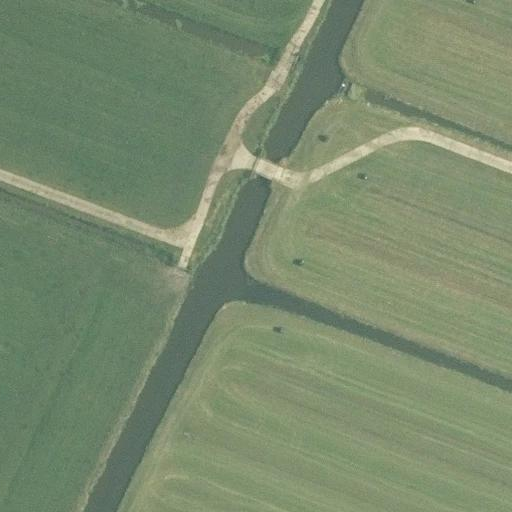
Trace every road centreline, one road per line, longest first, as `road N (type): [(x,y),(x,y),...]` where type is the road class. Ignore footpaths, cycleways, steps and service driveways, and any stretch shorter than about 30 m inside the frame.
road 1 (track): [(317,0),(284,72),(242,116),(176,278)]
road 2 (track): [(511,168),(424,136),(397,135),(303,183),(231,151)]
road 3 (track): [(188,244),(0,174)]
